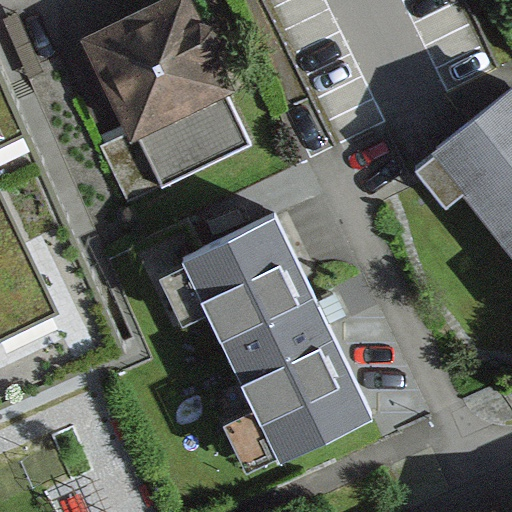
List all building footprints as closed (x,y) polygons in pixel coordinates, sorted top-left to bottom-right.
[(182,0),(90,42),(129,126),(97,141),(124,200),(247,143),(220,85),(182,0)] [(43,69),(16,10),(3,16),(29,75),(43,69)] [(0,95),(0,395),(106,349),(110,348),(108,345),(0,95)] [(511,95),(438,156),(511,247),(511,95)] [(371,419),(277,223),(190,265),(284,461),(371,419)]
